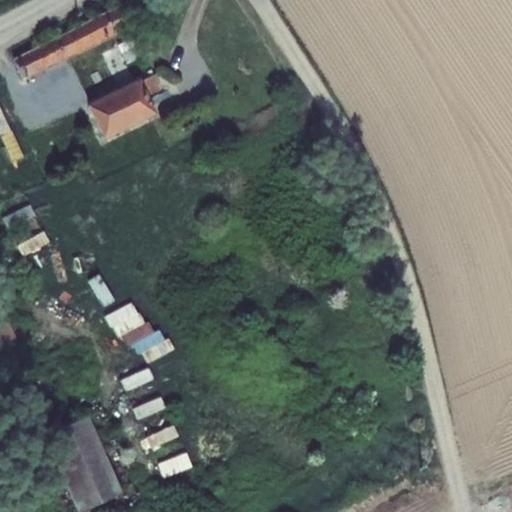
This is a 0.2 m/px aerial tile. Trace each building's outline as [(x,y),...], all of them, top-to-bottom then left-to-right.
[(26,84),(128,30),(121,17),(19,70),(26,84)] [(133,39),(119,46),(129,64),(142,57),(133,39)] [(140,86),(96,109),(110,136),(154,113),(140,86)] [(3,213),(9,238),(37,231),(30,206),(3,213)] [(14,243),(20,256),(48,244),(42,231),(14,243)] [(138,346),(146,363),(163,355),(138,298),(105,313),(122,353),(138,346)] [(77,425),(24,453),(54,511),(72,511),(112,492),(77,425)]
